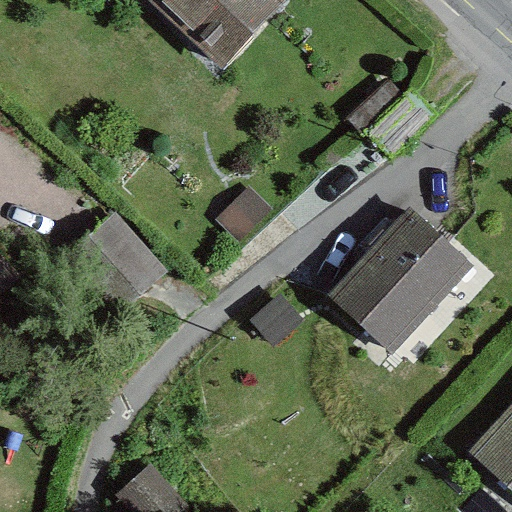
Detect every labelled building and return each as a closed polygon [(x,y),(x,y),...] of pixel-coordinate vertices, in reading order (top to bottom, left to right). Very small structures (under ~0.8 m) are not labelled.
[(302,5),(296,0),(151,0),(233,78),(302,5)] [(415,88),(371,124),(396,154),(440,119),(415,88)] [(255,190),(222,219),(244,244),(277,215),(255,190)] [(128,217),(82,251),(124,306),(169,272),(128,217)] [(416,219),(338,302),(401,360),(479,277),(416,219)] [(0,259),(0,345),(42,312),(0,259)] [(511,415),(470,458),(511,499),(511,415)]
